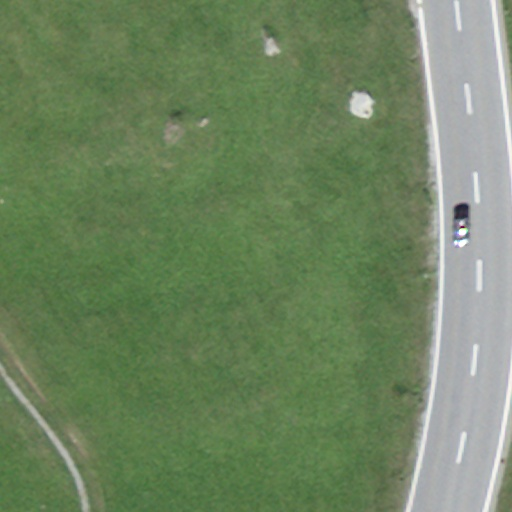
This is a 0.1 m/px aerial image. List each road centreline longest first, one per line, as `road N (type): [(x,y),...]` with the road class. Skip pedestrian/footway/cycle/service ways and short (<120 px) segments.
road 1 (primary): [(448,511),(472,399),(481,277),(457,0)]
road 2 (track): [(0,341),(74,444),(96,511)]
